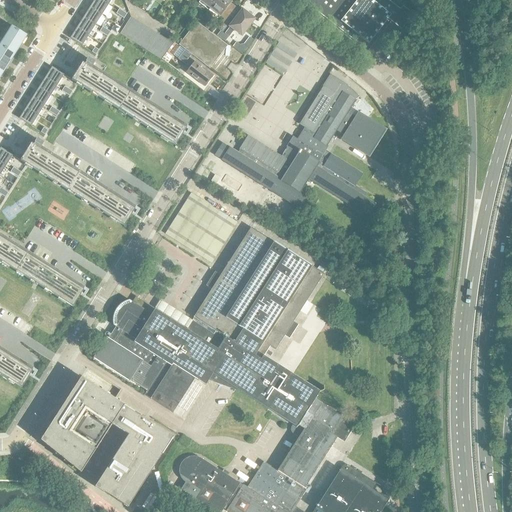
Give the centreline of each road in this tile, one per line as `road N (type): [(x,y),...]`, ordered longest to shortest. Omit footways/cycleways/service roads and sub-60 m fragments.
road 1 (residential): [(17,436),(284,12)]
road 2 (residential): [(355,68),(392,87),(412,123),(405,181),(422,201),(408,298),(409,411)]
road 3 (primary): [(490,511),(485,351),(511,184)]
road 4 (primary): [(458,0),(473,122),(471,284)]
road 5 (primary): [(471,284),(462,402),(470,511)]
road 6 (primary): [(511,115),(471,284)]
road 7 (primary): [(507,511),(511,390)]
